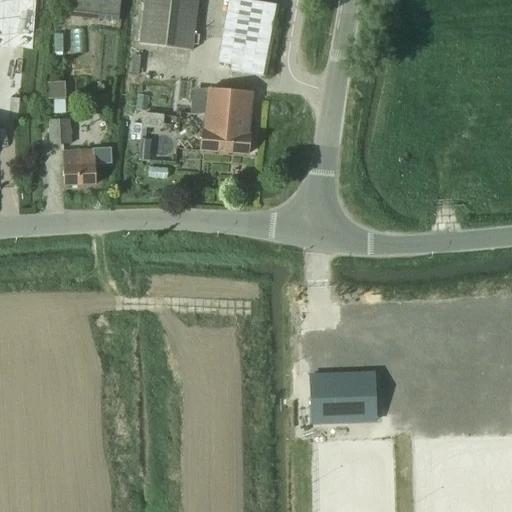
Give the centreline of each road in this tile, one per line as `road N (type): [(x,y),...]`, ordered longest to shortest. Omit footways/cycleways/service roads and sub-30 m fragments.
road 1 (unclassified): [(0,223),(207,217),(308,231)]
road 2 (unclassified): [(308,231),(387,242),(511,233)]
road 3 (unclassified): [(308,231),(334,94)]
road 4 (residential): [(334,94),(289,78),(297,0)]
